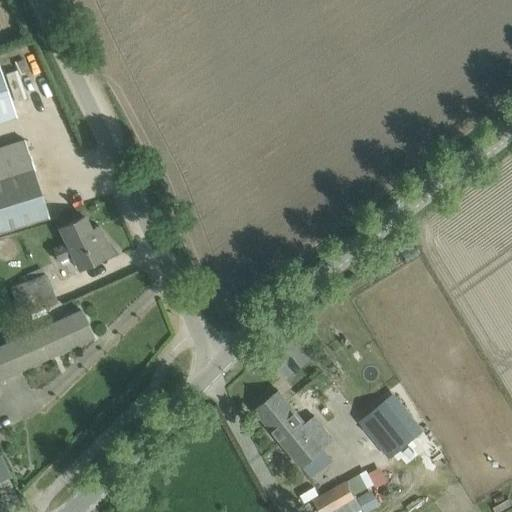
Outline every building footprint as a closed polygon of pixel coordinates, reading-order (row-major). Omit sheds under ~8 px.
[(0,94),(0,127),(9,125),(0,94)] [(25,140),(0,147),(0,229),(48,215),(25,140)] [(60,227),(66,241),(67,242),(53,249),(59,260),(72,254),(79,268),(86,266),(104,257),(103,255),(112,251),(105,238),(97,242),(84,216),(66,225),(60,227)] [(10,287),(22,316),(58,302),(46,272),(10,287)] [(0,346),(0,378),(94,337),(82,310),(0,346)] [(335,362),(328,368),(333,375),(340,369),(335,362)] [(278,390),(255,409),(302,467),(335,440),(315,415),(305,423),(278,390)] [(385,401),(360,421),(389,457),(414,437),(389,406),(385,401)] [(314,500),(321,511),(333,511),(356,499),(346,481),(314,500)] [(367,492),(357,498),(364,511),(366,511),(376,507),(367,492)]
